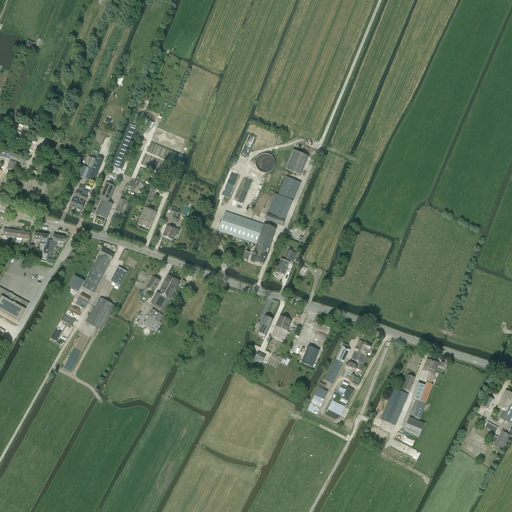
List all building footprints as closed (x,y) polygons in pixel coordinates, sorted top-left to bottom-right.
[(121,169),(135,135),(138,129),(134,127),(130,125),(113,166),(121,169)] [(300,175),(309,157),(294,150),(285,169),(300,175)] [(4,151),(2,157),(24,165),(26,159),(4,151)] [(174,151),(170,159),(181,164),(184,157),(174,151)] [(92,169),(96,159),(91,157),(87,167),(92,169)] [(94,182),(103,161),(97,159),(89,180),(94,182)] [(13,172),(17,163),(10,161),(7,169),(13,172)] [(84,166),(80,176),(88,179),(92,170),(84,166)] [(282,175),(274,193),(265,220),(283,226),(285,219),(283,219),(300,183),(288,178),(282,175)] [(108,200),(110,201),(116,187),(106,183),(100,199),(102,200),(107,202),(108,200)] [(76,209),(83,190),(79,189),(77,192),(76,192),(74,196),(76,196),(75,199),(74,198),(70,207),(76,209)] [(244,189),(240,198),(244,200),(248,191),(244,189)] [(83,190),(76,209),(82,211),(85,203),(84,202),(85,200),(86,201),(88,196),(87,196),(88,192),(83,190)] [(121,198),(115,211),(124,214),(129,202),(124,200),(125,197),(123,196),(122,199),(121,198)] [(105,212),(109,214),(113,204),(109,202),(110,201),(108,200),(107,202),(102,200),(98,208),(105,211),(105,212)] [(105,211),(98,208),(96,215),(107,219),(109,214),(105,212),(105,211)] [(157,212),(145,208),(138,225),(150,230),(157,212)] [(179,217),(178,215),(180,211),(172,208),(170,214),(173,215),(171,220),(177,222),(179,218),(179,217)] [(261,253),(267,255),(276,229),(264,225),(263,225),(225,212),(219,231),(257,244),(253,255),(258,257),(258,256),(259,256),(261,253)] [(173,240),(177,229),(167,225),(163,236),(173,240)] [(40,244),(46,245),(48,235),(41,234),(40,244)] [(56,246),(57,242),(60,242),(63,243),(64,240),(64,238),(64,237),(61,236),(53,235),(52,241),(50,240),(49,248),(48,254),(48,256),(52,256),(53,246),(56,246)] [(99,255),(111,261),(114,255),(103,249),(99,255)] [(278,266),(287,269),(289,263),(285,261),(286,259),(290,261),(293,252),(288,250),(283,260),(281,259),(278,266)] [(264,264),(267,255),(261,253),(259,256),(258,256),(258,257),(253,255),(251,261),(255,262),(255,261),(260,262),(260,263),(263,264),(263,263),(264,264)] [(107,268),(111,261),(99,255),(96,261),(107,268)] [(107,268),(96,261),(92,268),(83,287),(94,293),(107,268)] [(284,275),(287,269),(278,266),(276,272),(284,275)] [(120,286),(127,272),(118,268),(111,282),(120,286)] [(75,275),(69,286),(77,290),(82,280),(75,275)] [(158,293),(170,299),(180,281),(168,275),(158,293)] [(153,276),(143,293),(148,296),(151,292),(153,293),(160,280),(153,276)] [(0,287),(0,313),(18,323),(29,304),(13,295),(13,294),(10,293),(0,287)] [(84,308),(90,298),(82,293),(76,303),(84,308)] [(163,311),(170,299),(158,293),(152,305),(163,311)] [(101,330),(115,306),(100,297),(86,322),(101,330)] [(156,332),(161,323),(159,322),(163,315),(159,313),(152,309),(143,325),(156,332)] [(266,336),(273,320),(265,316),(258,332),(266,336)] [(282,342),(292,321),(280,316),(271,337),(282,342)] [(316,338),(326,341),(329,331),(318,328),(316,338)] [(355,351),(366,356),(369,349),(370,350),(372,346),(359,340),(355,351)] [(308,346),(301,363),(312,367),(319,350),(308,346)] [(335,359),(343,363),(350,350),(347,349),(342,346),(335,359)] [(360,370),(366,356),(355,351),(351,359),(352,360),(358,362),(356,367),(356,369),(360,370)] [(258,352),(255,358),(262,361),(265,356),(258,352)] [(343,363),(335,359),(324,380),(333,384),(343,363)] [(431,384),(438,365),(443,367),(444,363),(441,362),(440,364),(427,359),(419,380),(426,382),(431,384)] [(356,370),(356,364),(350,362),(345,366),(346,371),(351,374),(356,370)] [(402,381),(399,389),(402,390),(403,389),(409,392),(415,378),(408,375),(405,383),(402,381)] [(426,382),(425,386),(418,383),(413,398),(416,399),(410,414),(420,418),(424,408),(425,406),(433,384),(431,384),(426,382)] [(337,391),(336,393),(349,400),(350,398),(352,394),(354,390),(342,384),(338,391),(337,391)] [(318,387),(308,410),(317,415),(328,392),(323,389),(318,387)] [(395,425),(408,395),(394,389),(381,419),(395,425)] [(511,393),(505,390),(502,397),(511,401),(511,393)] [(335,393),(332,398),(346,405),(348,400),(336,394),(335,393)] [(485,395),(480,405),(489,410),(494,400),(485,395)] [(511,401),(502,397),(498,408),(504,411),(500,418),(511,423),(511,401)] [(332,401),(325,415),(335,420),(340,418),(345,407),(332,401)] [(419,438),(425,424),(409,417),(403,431),(419,438)] [(496,433),(498,428),(484,421),(482,425),(496,433)] [(502,450),(510,435),(502,431),(494,445),(502,450)] [(495,443),(498,438),(490,433),(487,439),(495,443)] [(395,440),(391,447),(418,460),(421,453),(400,443),(395,440)]
